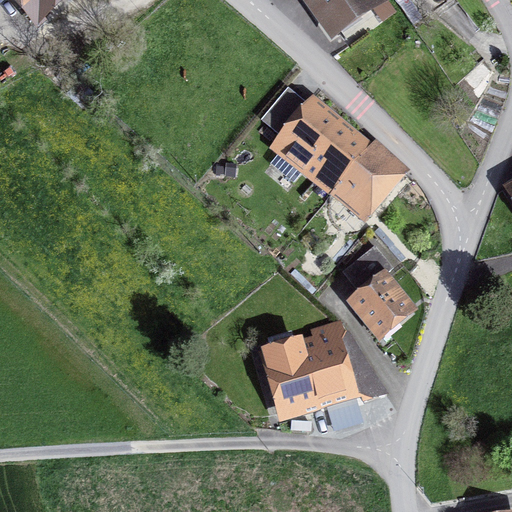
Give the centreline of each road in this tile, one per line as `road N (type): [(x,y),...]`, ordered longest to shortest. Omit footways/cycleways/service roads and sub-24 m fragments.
road 1 (track): [(0,458),(263,440),(401,452)]
road 2 (residential): [(472,232),(309,56),(245,0)]
road 3 (residential): [(404,511),(401,452),(472,232)]
